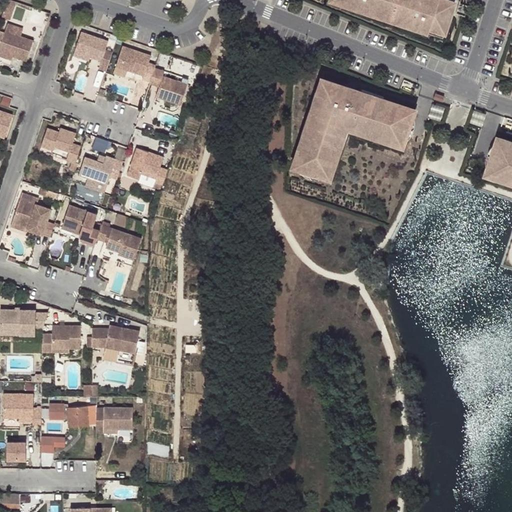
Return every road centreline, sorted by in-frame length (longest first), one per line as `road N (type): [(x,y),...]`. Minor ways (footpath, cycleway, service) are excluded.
road 1 (residential): [(242,0),(465,92)]
road 2 (residential): [(85,0),(182,28),(205,0)]
